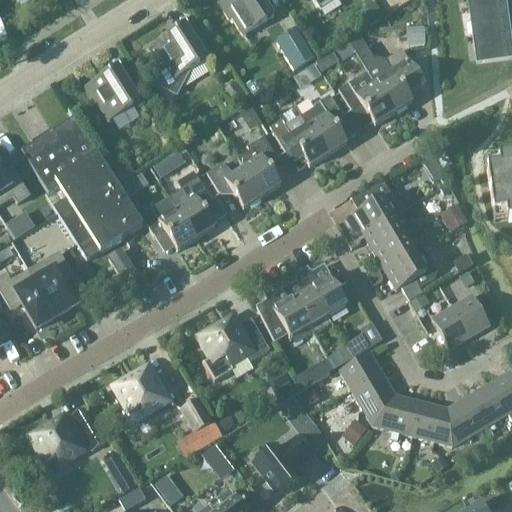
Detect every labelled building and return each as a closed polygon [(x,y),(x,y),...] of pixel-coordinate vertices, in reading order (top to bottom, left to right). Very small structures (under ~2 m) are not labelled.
[(242,39),(273,19),(260,0),(225,0),(217,5),(227,22),(230,20),(242,39)] [(338,0),(311,0),(319,13),(338,0)] [(466,0),(467,7),(468,11),(498,7),(497,0),(466,0)] [(372,4),(355,14),(366,31),(383,20),(372,4)] [(498,7),(468,11),(470,24),(471,36),(472,38),(502,34),(500,20),(507,19),(505,6),(498,7)] [(187,73),(206,61),(180,21),(178,22),(182,28),(150,48),(161,64),(163,63),(165,65),(150,74),(161,91),(176,98),(188,75),(187,73)] [(423,31),(405,32),(406,50),(424,49),(423,31)] [(296,32),(276,45),(294,74),(314,61),(310,54),(297,34),(296,32)] [(502,34),(472,38),(475,65),(494,62),(506,61),(504,47),(511,46),(509,33),(502,34)] [(359,35),(346,43),(354,56),(365,48),(366,47),(359,35)] [(317,43),(313,48),(316,54),(322,54),(326,49),(323,44),(317,43)] [(346,43),(334,51),(341,63),(354,56),(346,43)] [(370,57),(359,65),(366,75),(393,117),(411,105),(407,98),(423,89),(401,52),(394,56),(384,63),(382,61),(374,60),(373,61),(370,57)] [(108,123),(139,104),(113,64),(112,65),(115,70),(83,90),(94,107),(96,105),(108,123)] [(311,66),(305,71),(312,82),(319,78),(311,66)] [(374,129),(393,117),(366,75),(337,93),(350,113),(350,114),(350,115),(361,108),(374,129)] [(235,109),(246,101),(236,84),(224,92),(235,109)] [(271,94),(280,109),(291,102),(282,87),(271,94)] [(343,118),(342,119),(329,98),(313,108),(314,111),(302,119),(327,159),(346,147),(332,126),(343,119),(343,118)] [(248,106),(237,112),(242,119),(252,113),(248,106)] [(280,123),(269,130),(288,160),(297,154),(308,170),(327,159),(302,119),(285,129),(280,123)] [(74,245),(86,264),(141,229),(126,204),(117,190),(107,174),(96,157),(72,120),(21,151),(49,195),(58,190),(65,201),(52,209),(75,244),(74,245)] [(277,160),(276,161),(263,140),(247,150),(248,154),(236,161),(242,170),(261,200),(280,188),(267,168),(277,161),(277,160)] [(182,150),(176,154),(184,166),(190,162),(182,150)] [(442,155),(430,162),(438,175),(448,168),(450,167),(447,162),(442,155)] [(511,156),(497,159),(498,167),(487,169),(486,160),(485,160),(494,224),(495,223),(494,215),(505,213),(506,222),(511,220),(511,156)] [(164,161),(151,169),(159,181),(171,174),(164,161)] [(124,163),(107,174),(117,190),(128,182),(134,179),(124,163)] [(242,170),(231,177),(222,166),(206,176),(219,197),(218,197),(218,198),(229,191),(242,212),(261,200),(242,170)] [(0,207),(12,200),(16,207),(28,199),(11,171),(0,177),(0,207)] [(210,202),(197,182),(193,175),(175,186),(179,193),(168,200),(195,242),(214,230),(201,209),(212,203),(211,202),(210,202)] [(128,182),(117,190),(126,204),(138,197),(128,182)] [(400,215),(387,195),(381,185),(353,202),(360,213),(351,219),(344,222),(351,234),(349,238),(345,241),(348,246),(358,240),(362,238),(400,215)] [(446,188),(444,189),(438,193),(442,199),(447,196),(450,195),(446,188)] [(176,254),(195,242),(168,200),(140,218),(153,239),(163,233),(176,254)] [(466,226),(457,209),(441,218),(450,235),(466,226)] [(373,256),(403,238),(411,234),(400,215),(362,238),(373,256)] [(384,275),(415,257),(403,238),(373,256),(384,275)] [(348,246),(351,252),(359,248),(359,244),(358,240),(348,246)] [(121,280),(134,272),(121,253),(108,261),(121,280)] [(415,257),(384,275),(396,294),(413,284),(418,292),(433,283),(435,276),(421,253),(415,257)] [(46,263),(28,273),(34,284),(55,320),(57,319),(59,319),(59,318),(69,312),(69,313),(70,312),(70,311),(74,309),(60,284),(71,277),(58,256),(46,263)] [(460,275),(472,268),(466,258),(454,265),(460,275)] [(346,308),(328,277),(322,267),(311,274),(308,274),(306,271),(300,274),(327,319),(346,308)] [(5,278),(0,280),(0,296),(10,313),(21,307),(35,332),(40,329),(40,330),(42,329),(41,328),(51,322),(52,323),(53,322),(53,321),(55,320),(34,284),(28,273),(9,284),(5,278)] [(370,284),(380,278),(378,274),(374,273),(366,278),(370,284)] [(308,330),(327,319),(300,274),(295,277),(297,280),(296,283),(284,290),(308,330)] [(474,286),(468,276),(460,280),(466,290),(474,286)] [(370,284),(373,289),(381,285),(382,281),(380,278),(370,284)] [(289,341),(308,330),(284,290),(273,296),(270,296),(269,293),(263,296),(267,302),(256,309),(273,342),(285,335),(289,341)] [(420,299),(409,306),(414,314),(425,308),(420,299)] [(469,341),(490,329),(472,299),(452,311),(469,341)] [(449,353),(469,341),(452,311),(431,322),(449,353)] [(197,338),(210,360),(203,364),(215,383),(234,372),(231,367),(246,358),(249,363),(269,351),(252,321),(228,336),(221,324),(197,338)] [(369,350),(361,337),(344,346),(352,360),(369,350)] [(369,356),(339,374),(350,393),(380,375),(369,356)] [(149,367),(112,389),(132,423),(136,424),(171,403),(149,367)] [(293,380),(301,394),(321,381),(317,374),(307,381),(303,374),(293,380)] [(380,375),(350,393),(361,412),(392,394),(380,375)] [(511,378),(510,375),(489,388),(507,418),(510,424),(511,422),(511,378)] [(283,377),(271,383),(280,402),(293,395),(283,377)] [(489,388),(470,399),(488,429),(507,418),(489,388)] [(304,398),(309,408),(316,404),(310,394),(304,398)] [(392,394),(361,412),(372,430),(391,435),(400,400),(395,399),(392,394)] [(468,400),(451,410),(469,440),(488,429),(470,399),(468,400)] [(400,400),(391,435),(412,440),(421,406),(400,400)] [(210,427),(197,402),(180,410),(194,435),(210,427)] [(421,406),(412,440),(433,445),(442,411),(421,406)] [(442,411),(433,445),(452,450),(469,440),(451,410),(447,413),(442,411)] [(62,468),(86,453),(90,452),(91,454),(104,446),(83,412),(70,420),(71,422),(69,424),(64,417),(27,439),(44,467),(57,459),(62,468)] [(228,421),(217,427),(222,435),(233,429),(228,421)] [(366,433),(358,427),(346,442),(354,448),(366,433)] [(275,447),(251,465),(277,499),(301,481),(294,472),(312,458),(297,439),(280,453),(275,447)] [(213,449),(202,458),(211,470),(215,467),(224,478),(232,473),(213,449)] [(431,467),(436,476),(446,469),(441,461),(431,467)] [(166,478),(154,488),(160,496),(173,486),(166,478)] [(124,511),(129,511),(144,503),(138,493),(119,504),(124,511)] [(244,511),(234,498),(232,499),(228,494),(217,502),(221,508),(216,511),(215,511),(209,511),(208,509),(203,511),(244,511)]
